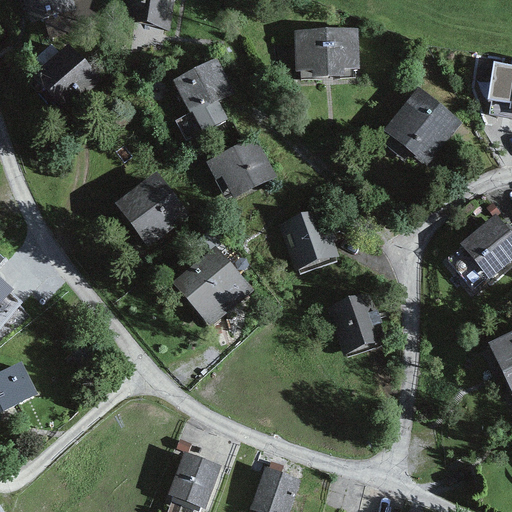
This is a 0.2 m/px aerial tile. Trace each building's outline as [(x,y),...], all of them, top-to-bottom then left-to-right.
[(30,0),(36,19),(76,8),(73,0),(30,0)] [(171,0),(133,0),(131,17),(168,22),(171,0)] [(359,29),(299,31),(300,69),(360,67),(359,29)] [(74,47),(39,77),(66,108),(101,78),(74,47)] [(217,61),(180,80),(205,128),(225,117),(216,99),(233,91),(217,61)] [(419,92),(387,135),(424,163),(457,119),(419,92)] [(218,157),(237,194),(277,174),(258,137),(218,157)] [(125,200),(153,244),(194,218),(166,175),(125,200)] [(284,221),(297,268),(340,256),(326,209),(284,221)] [(467,242),(491,270),(511,251),(511,231),(498,215),(467,242)] [(180,278),(213,321),(254,289),(221,247),(180,278)] [(370,293),(334,304),(347,346),(383,335),(370,293)] [(511,341),(492,350),(504,376),(511,372),(511,341)] [(21,362),(0,371),(0,408),(35,393),(21,362)] [(220,461),(188,450),(173,493),(206,504),(220,461)] [(287,511),(299,475),(268,465),(255,506),(272,511),(287,511)]
